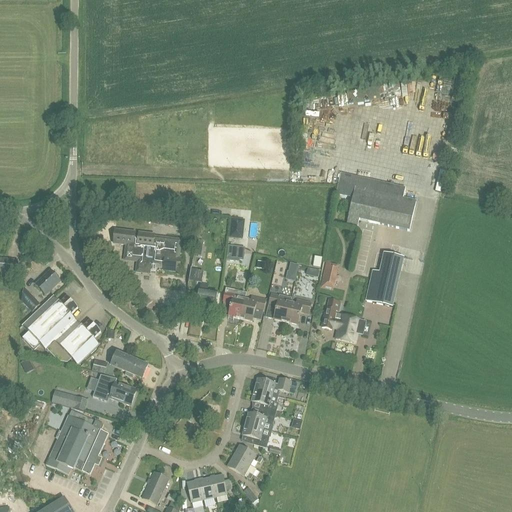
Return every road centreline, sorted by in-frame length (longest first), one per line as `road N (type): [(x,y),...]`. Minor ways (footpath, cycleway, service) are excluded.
road 1 (tertiary): [(511,419),(245,359)]
road 2 (residential): [(245,359),(212,459),(184,467),(137,446)]
road 3 (unclassified): [(75,0),(73,177)]
